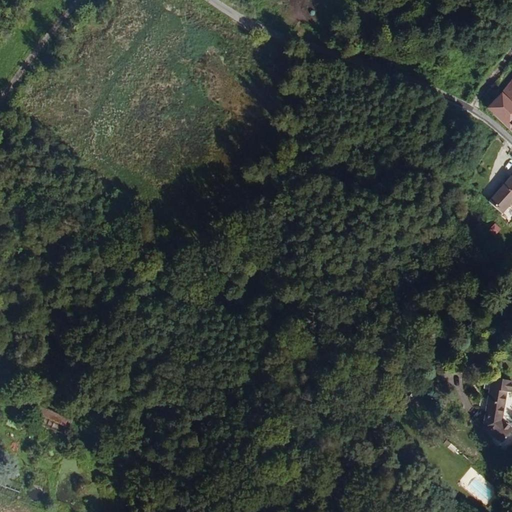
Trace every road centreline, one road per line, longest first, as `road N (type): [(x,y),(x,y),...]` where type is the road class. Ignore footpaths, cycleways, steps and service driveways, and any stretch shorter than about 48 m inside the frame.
road 1 (unclassified): [(477,115),(408,79),(244,23),(210,0)]
road 2 (unclassified): [(81,0),(0,109)]
